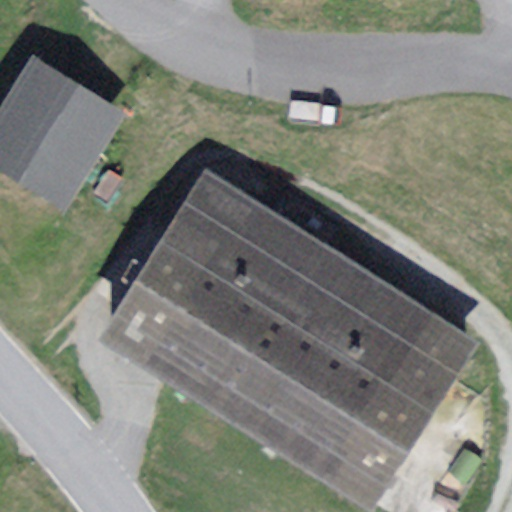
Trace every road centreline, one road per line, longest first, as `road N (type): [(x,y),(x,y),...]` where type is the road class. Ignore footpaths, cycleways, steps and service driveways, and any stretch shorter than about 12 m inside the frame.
road 1 (track): [(511,335),(310,197),(207,160)]
road 2 (tertiary): [(511,62),(366,80),(228,72)]
road 3 (tertiary): [(0,380),(116,511)]
road 4 (tertiary): [(228,72),(119,0)]
